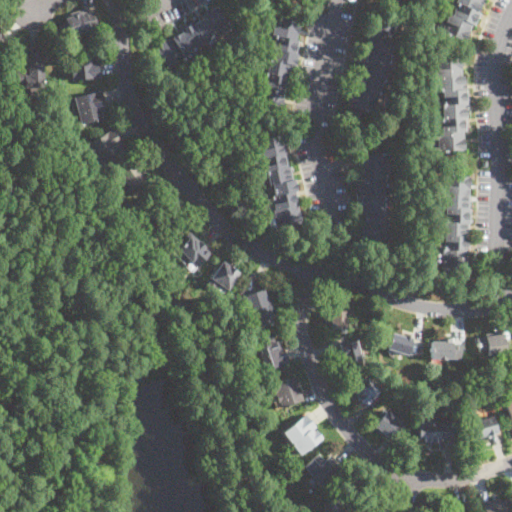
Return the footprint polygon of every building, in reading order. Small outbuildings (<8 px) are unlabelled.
[(485,0),(475,26),(472,24),(465,40),(441,30),(448,12),(452,14),(457,0),(485,0)] [(167,68),(153,45),(216,7),(229,29),(167,68)] [(97,29),(70,36),(65,18),(92,11),(97,29)] [(299,54),(296,65),(293,64),(290,78),(289,78),(286,92),(284,92),(281,108),(254,103),(273,16),(299,22),(295,38),(299,39),(296,53),(299,54)] [(374,112),(348,105),(353,88),(356,89),(370,37),(366,36),(371,16),(397,24),(374,112)] [(42,98),(29,98),(29,88),(15,88),(15,67),(26,67),(26,52),(42,52),(42,98)] [(90,56),(90,62),(97,62),(98,77),(70,79),(69,66),(74,66),(74,57),(90,56)] [(464,84),(467,84),(469,116),(466,116),(467,131),(463,131),(464,149),(430,151),(429,132),(441,131),(436,58),(462,57),(464,84)] [(101,118),(75,124),(69,98),(101,90),(104,105),(102,105),(103,109),(100,110),(101,118)] [(125,154),(101,167),(88,145),(112,132),(125,154)] [(286,166),(290,166),(302,224),(276,229),(269,197),(274,196),(272,185),(269,185),(267,172),(262,173),(256,139),(284,134),(286,144),(284,144),(286,154),(284,154),(286,166)] [(388,243),(363,242),(363,154),(389,154),(388,243)] [(135,162),(136,162),(137,162),(146,173),(143,175),(151,185),(140,193),(134,186),(130,189),(119,175),(135,162)] [(467,268),(443,268),(444,174),(468,174),(467,268)] [(198,266),(179,249),(191,235),(210,253),(198,266)] [(221,260),(227,264),(228,263),(235,268),(235,269),(239,272),(228,290),(210,278),(221,260)] [(264,288),(275,322),(248,331),(245,324),(252,322),(249,315),(251,314),(247,304),(246,304),(243,296),(264,288)] [(349,329),(330,330),(330,311),(348,310),(349,329)] [(506,354),(489,355),(488,351),(479,352),(477,336),(486,335),(485,332),(503,331),(506,354)] [(404,336),(405,335),(412,337),(410,346),(412,347),(409,355),(384,347),(388,332),(404,336)] [(271,335),(272,341),(276,340),(278,348),(283,346),(288,363),(263,370),(255,340),(271,335)] [(453,337),(453,342),(461,343),(460,358),(432,358),(432,342),(441,342),(441,337),(453,337)] [(358,340),(361,351),(363,351),(365,357),(363,358),(364,361),(362,362),(363,365),(354,368),(353,364),(345,366),(343,359),(340,359),(339,353),(342,352),(340,344),(358,340)] [(361,403),(357,397),(358,396),(350,383),(366,373),(379,392),(361,403)] [(294,376),(297,386),(299,386),(304,400),(281,408),(279,402),(278,402),(275,394),(276,394),(273,383),(294,376)] [(389,436),(382,431),(380,433),(372,427),(382,414),(380,412),(383,408),(401,421),(389,436)] [(475,421),(492,415),(498,432),(490,434),(491,437),(484,439),(483,436),(472,440),(464,416),(472,413),(475,421)] [(312,430),(313,431),(315,430),(321,438),(298,455),(282,432),(305,414),(315,427),(312,430)] [(440,422),(440,423),(453,423),(452,439),(439,439),(440,442),(415,441),(416,421),(440,422)] [(318,453),(325,460),(330,455),(342,467),(322,487),(303,467),(318,453)] [(343,511),(324,511),(321,503),(339,497),(343,511)] [(499,497),(500,501),(509,499),(511,511),(484,511),(482,502),(499,497)]
